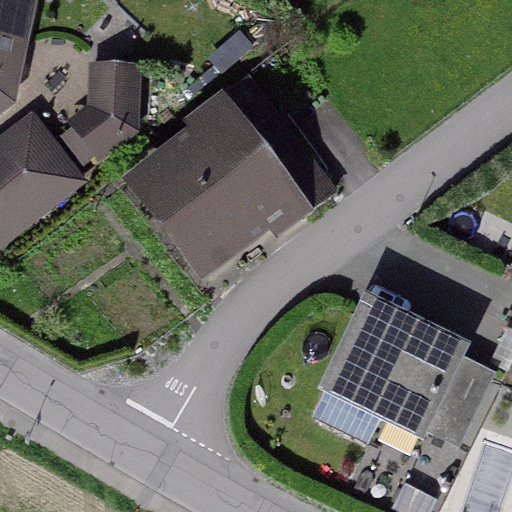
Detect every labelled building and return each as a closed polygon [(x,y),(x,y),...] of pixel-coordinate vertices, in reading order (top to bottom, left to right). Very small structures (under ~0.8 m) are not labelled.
[(0,0),(0,104),(5,96),(1,84),(0,83),(0,74),(9,60),(22,0),(0,0)] [(129,134),(132,79),(97,77),(95,109),(75,126),(100,158),(129,134)] [(191,269),(286,197),(303,220),(328,202),(240,85),(185,126),(201,146),(135,196),(191,269)] [(28,130),(0,151),(0,192),(23,222),(71,186),(28,130)] [(456,359),(424,343),(420,331),(407,325),(395,329),(362,313),(325,389),(357,405),(360,414),(378,423),(387,420),(419,435),(456,359)] [(469,427),(441,413),(428,440),(455,453),(469,427)]
